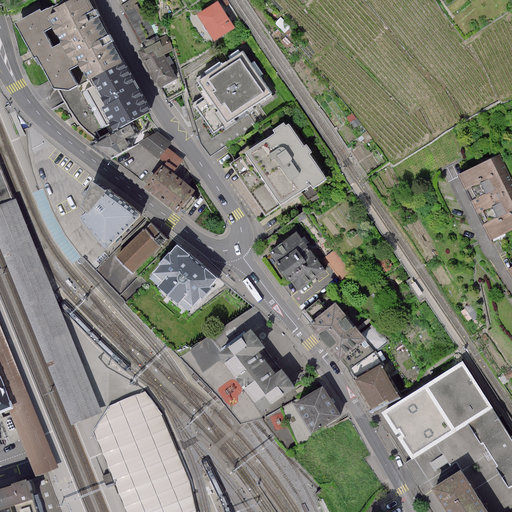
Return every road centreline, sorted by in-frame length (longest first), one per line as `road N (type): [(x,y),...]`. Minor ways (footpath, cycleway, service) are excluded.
road 1 (tertiary): [(0,45),(17,85),(57,131),(201,242),(235,247)]
road 2 (tertiary): [(235,247),(345,390),(413,511)]
road 3 (tertiary): [(235,247),(235,216),(157,104),(102,0)]
